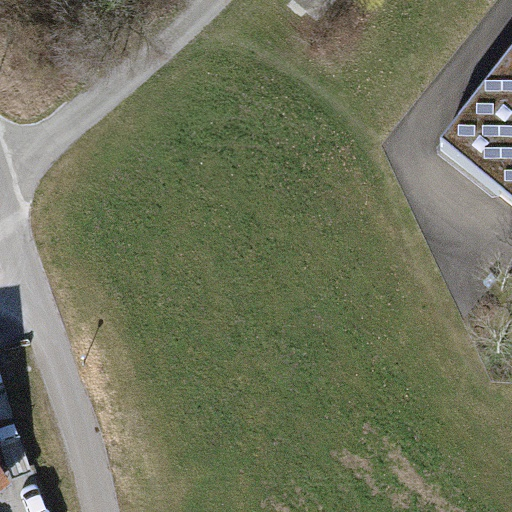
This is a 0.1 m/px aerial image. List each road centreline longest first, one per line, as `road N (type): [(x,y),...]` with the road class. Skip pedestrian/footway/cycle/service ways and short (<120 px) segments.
road 1 (unclassified): [(99,511),(0,190)]
road 2 (track): [(0,173),(110,97),(213,0)]
